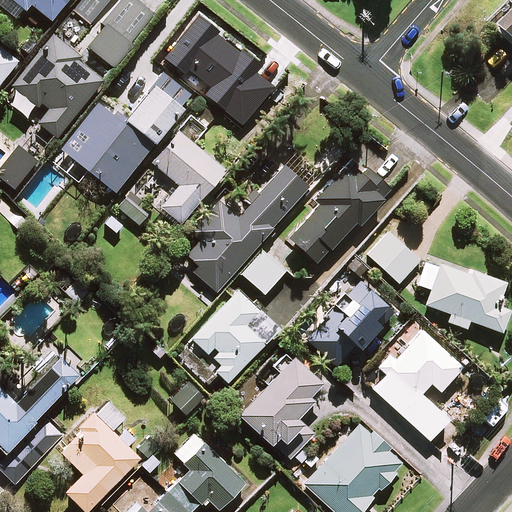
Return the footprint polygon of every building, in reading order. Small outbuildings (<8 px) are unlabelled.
[(66,0),(0,0),(0,5),(16,18),(28,2),(51,20),(66,0)] [(93,26),(80,41),(114,68),(154,16),(132,0),(80,0),(72,10),(93,26)] [(194,16),(163,55),(209,91),(205,96),(237,120),(266,84),(253,73),(258,66),(194,16)] [(70,51),(51,36),(3,97),(26,116),(39,100),(50,109),(38,123),(56,137),(103,78),(70,51)] [(0,78),(12,63),(0,53),(0,78)] [(180,112),(151,88),(123,122),(152,146),(180,112)] [(144,149),(99,116),(68,159),(91,176),(97,168),(119,184),(144,149)] [(223,167),(180,133),(154,164),(177,183),(157,208),(177,224),(223,167)] [(36,160),(18,145),(0,166),(0,177),(13,188),(36,160)] [(360,174),(346,161),(313,198),(317,202),(287,236),(315,262),(353,220),(356,223),(388,188),(366,168),(360,174)] [(58,177),(41,163),(11,200),(20,207),(24,202),(32,209),(58,177)] [(306,185),(281,163),(235,215),(218,200),(191,231),(199,239),(186,254),(197,263),(191,270),(214,290),(306,185)] [(146,215),(125,197),(117,206),(138,224),(146,215)] [(417,259),(386,231),(366,254),(397,282),(417,259)] [(283,269),(260,248),(239,272),(263,292),(283,269)] [(467,269),(425,255),(416,284),(429,288),(424,303),(449,312),(446,321),(464,327),(467,319),(499,330),(506,309),(495,305),(503,280),(467,269)] [(391,311),(358,280),(335,304),(343,311),(334,321),(325,314),(304,337),(334,364),(354,343),(358,347),(391,311)] [(276,327),(235,288),(190,337),(219,364),(214,370),(226,381),(276,327)] [(460,365),(411,320),(405,327),(414,335),(392,359),(386,353),(375,365),(388,377),(376,391),(399,413),(428,381),(438,390),(460,365)] [(12,372),(0,361),(0,449),(3,452),(86,362),(67,344),(60,352),(44,336),(12,372)] [(318,379),(290,354),(236,413),(269,442),(277,434),(283,440),(277,447),(288,457),(311,432),(293,416),(306,401),(306,392),(318,379)] [(201,396),(186,381),(169,398),(184,413),(201,396)] [(452,437),(414,403),(402,416),(440,451),(452,437)] [(137,457),(94,414),(59,450),(82,472),(64,490),(84,510),(137,457)] [(62,435),(43,415),(0,457),(0,469),(13,483),(62,435)] [(356,511),(402,461),(358,421),(302,483),(334,511),(356,511)] [(187,511),(204,495),(216,508),(242,481),(193,433),(173,453),(188,467),(156,500),(146,509),(136,500),(123,511),(187,511)]
